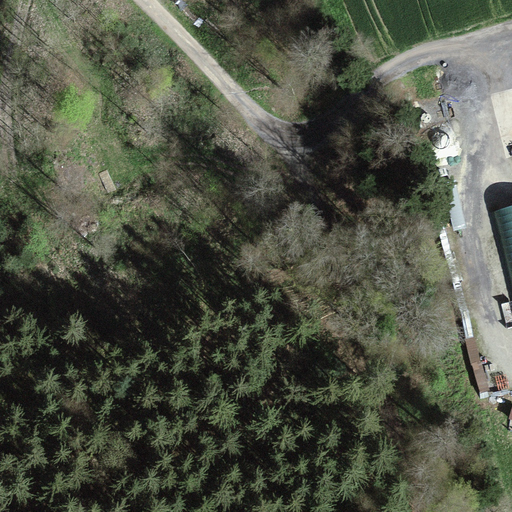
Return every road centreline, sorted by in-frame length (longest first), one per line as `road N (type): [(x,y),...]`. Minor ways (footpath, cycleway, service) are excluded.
road 1 (track): [(511,27),(393,66),(285,147),(149,0)]
road 2 (track): [(422,511),(364,314),(285,147)]
